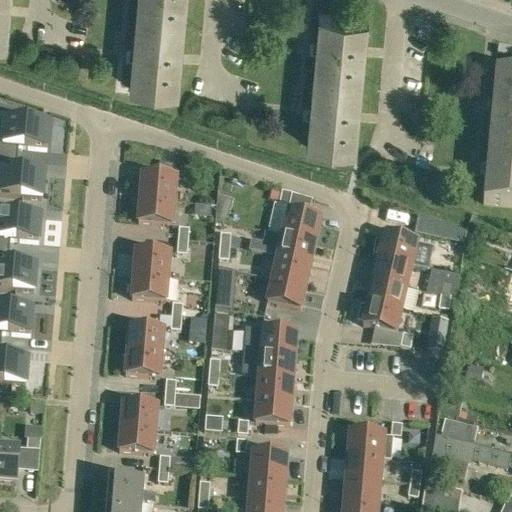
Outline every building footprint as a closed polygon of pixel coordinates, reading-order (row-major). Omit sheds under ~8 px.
[(0,0),(0,44),(6,45),(10,0),(0,0)] [(186,0),(136,0),(134,23),(184,27),(186,0)] [(368,19),(318,14),(315,47),(312,81),(362,85),(365,50),(368,19)] [(178,93),(184,27),(134,23),(131,55),(128,89),(178,93)] [(511,76),(495,74),(492,107),(489,140),(511,142),(511,76)] [(359,115),(362,85),(312,81),(309,110),(305,147),(355,152),(359,115)] [(0,160),(18,162),(19,150),(46,152),(48,126),(0,122),(0,160)] [(511,142),(489,140),(486,174),(483,205),(511,208),(511,142)] [(0,160),(0,198),(42,202),(44,176),(16,174),(18,162),(0,160)] [(184,168),(183,182),(193,182),(194,169),(184,168)] [(140,197),(140,201),(174,204),(176,181),(142,178),(141,183),(139,183),(137,197),(140,197)] [(281,193),(279,203),(279,206),(289,208),(291,195),(281,193)] [(174,204),(140,201),(139,206),(137,205),(135,220),(138,220),(138,225),(172,228),(174,204)] [(287,214),(282,237),(315,245),(320,222),(287,214)] [(0,253),(9,255),(10,243),(38,245),(40,219),(0,215),(0,253)] [(178,243),(188,244),(189,231),(179,230),(178,243)] [(220,236),(219,249),(229,250),(230,237),(220,236)] [(277,260),(310,267),(315,245),(282,237),(277,260)] [(383,238),(378,260),(411,268),(417,245),(383,238)] [(244,242),(243,253),(264,256),(266,245),(244,242)] [(188,244),(178,243),(177,256),(187,257),(188,244)] [(229,250),(219,249),(218,262),(228,263),(229,250)] [(0,253),(0,291),(33,295),(36,269),(8,266),(9,255),(0,253)] [(133,278),(168,281),(170,257),(135,254),(135,259),(132,259),(131,273),(134,274),(133,278)] [(261,258),(254,305),(266,306),(273,260),(261,258)] [(310,267),(277,260),(272,282),(306,289),(310,267)] [(411,268),(378,260),(373,283),(406,290),(411,268)] [(215,298),(214,311),(232,313),(233,300),(235,275),(218,270),(215,298)] [(168,281),(133,278),(133,282),(130,282),(129,296),(132,296),(132,301),(166,304),(168,281)] [(300,313),(306,289),(272,282),(267,305),(300,313)] [(401,313),(406,290),(373,283),(368,305),(401,313)] [(442,286),(440,298),(450,300),(452,287),(442,286)] [(448,313),(450,300),(440,298),(438,311),(448,313)] [(401,313),(368,305),(362,328),(396,336),(401,313)] [(171,319),(181,320),(182,307),(172,306),(171,319)] [(0,347),(1,348),(2,336),(29,338),(32,312),(0,309),(0,347)] [(229,319),(214,318),(211,351),(226,353),(229,319)] [(181,320),(171,319),(170,332),(180,333),(181,320)] [(447,323),(432,320),(429,332),(445,336),(447,323)] [(127,354),(161,357),(163,334),(129,331),(129,336),(126,335),(125,350),(127,350),(127,354)] [(260,357),(295,360),(296,336),(262,333),(260,357)] [(400,349),(410,351),(413,338),(403,336),(400,349)] [(0,347),(0,385),(25,388),(27,362),(0,359),(0,357),(1,348),(0,347)] [(161,357),(127,354),(127,358),(124,358),(123,372),(126,373),(125,378),(159,381),(161,357)] [(258,380),(293,382),(295,360),(260,357),(258,380)] [(210,362),(209,375),(219,376),(220,363),(210,362)] [(468,367),(465,380),(481,384),(484,371),(468,367)] [(219,376),(209,375),(208,388),(218,389),(219,376)] [(258,380),(257,402),(291,405),(293,382),(258,380)] [(165,396),(175,396),(176,383),(166,383),(165,396)] [(442,397),(445,397),(464,403),(468,390),(446,383),(442,397)] [(175,396),(165,396),(164,409),(174,409),(175,396)] [(175,396),(174,409),(199,411),(200,398),(175,396)] [(465,423),(467,416),(465,415),(468,405),(464,404),(464,403),(445,397),(440,417),(465,423)] [(291,405),(257,402),(255,426),(289,429),(291,405)] [(30,405),(29,415),(42,416),(43,406),(30,405)] [(121,426),(121,431),(155,433),(157,410),(123,407),(122,412),(119,412),(118,426),(121,426)] [(477,430),(444,422),(431,474),(464,483),(477,430)] [(248,424),(238,423),(237,436),(247,437),(248,424)] [(402,426),(392,426),(390,439),(400,440),(402,426)] [(155,433),(121,431),(120,435),(118,434),(116,449),(119,449),(119,454),(153,457),(155,433)] [(156,435),(155,448),(171,450),(172,436),(156,435)] [(349,435),(347,458),(382,461),(384,438),(349,435)] [(40,442),(27,441),(26,451),(39,453),(40,442)] [(247,443),(237,442),(236,455),(246,456),(247,443)] [(16,484),(19,451),(0,449),(0,483),(17,485),(18,484),(16,484)] [(252,456),(250,479),(285,482),(286,458),(252,456)] [(380,484),(382,461),(347,458),(346,481),(380,484)] [(159,472),(169,473),(170,460),(160,459),(159,472)] [(169,473),(159,472),(158,485),(168,486),(169,473)] [(411,473),(409,486),(419,488),(421,475),(411,473)] [(106,503),(140,506),(142,483),(109,480),(109,479),(108,479),(106,503)] [(283,504),(285,482),(250,479),(249,502),(283,504)] [(344,504),(378,507),(380,484),(346,481),(344,504)] [(200,485),(199,498),(209,499),(210,486),(200,485)] [(458,511),(461,498),(461,495),(425,485),(421,511),(458,511)] [(418,501),(419,488),(409,486),(408,499),(418,501)] [(208,511),(209,499),(199,498),(198,511),(208,511)] [(249,502),(247,511),(282,511),(283,504),(249,502)] [(139,511),(140,506),(106,503),(105,511),(139,511)]
